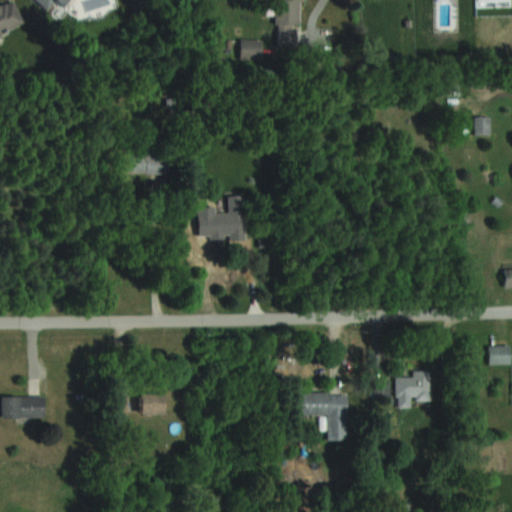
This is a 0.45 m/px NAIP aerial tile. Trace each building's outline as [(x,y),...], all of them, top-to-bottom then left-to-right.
[(14,0),(5,0),(0,2),(0,34),(24,26),(14,0)] [(35,0),(48,10),(54,1),(64,9),(70,0),(35,0)] [(298,0),(275,0),(276,44),(299,44),(298,0)] [(261,58),(261,39),(240,39),(240,58),(261,58)] [(489,115),(473,115),(473,133),(489,133),(489,115)] [(168,173),(168,154),(121,154),(121,173),(168,173)] [(244,194),(227,195),(227,212),(206,212),(206,236),(227,235),(228,240),(245,239),(244,194)] [(511,266),(503,267),(503,285),(511,284),(511,266)] [(488,344),(488,363),(509,363),(509,344),(488,344)] [(430,370),(412,370),(412,376),(396,376),(396,407),(411,407),(411,400),(430,400),(430,370)] [(163,392),(139,392),(139,412),(163,412),(163,392)] [(347,439),(347,392),(299,392),(299,414),(327,414),(327,439),(347,439)] [(0,416),(43,416),(43,394),(0,394),(0,416)]
